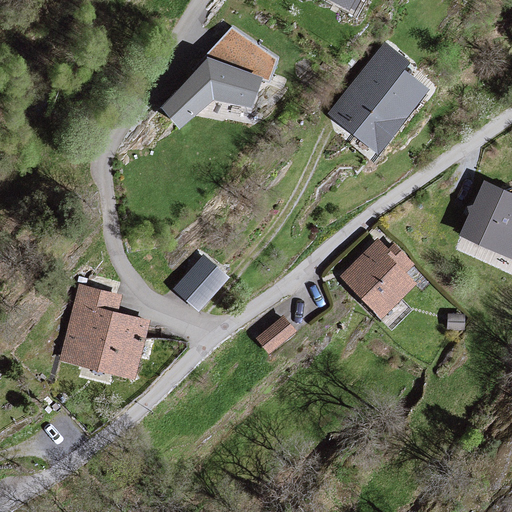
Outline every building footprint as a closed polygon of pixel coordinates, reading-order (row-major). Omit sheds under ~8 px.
[(275,59),(230,28),(204,58),(159,105),(175,125),(209,96),(245,104),(257,77),(266,79),(275,59)] [(403,60),(385,45),(329,112),(373,148),(423,89),(397,67),(403,60)] [(511,195),(482,182),(459,233),(511,255),(511,195)] [(386,251),(377,241),(341,274),(378,314),(411,283),(401,272),(410,263),(393,245),(386,251)] [(224,276),(202,256),(174,287),(196,308),(224,276)] [(117,295),(79,286),(62,359),(130,374),(142,321),(112,314),(117,295)] [(292,330),(281,317),(257,337),(268,351),(292,330)]
